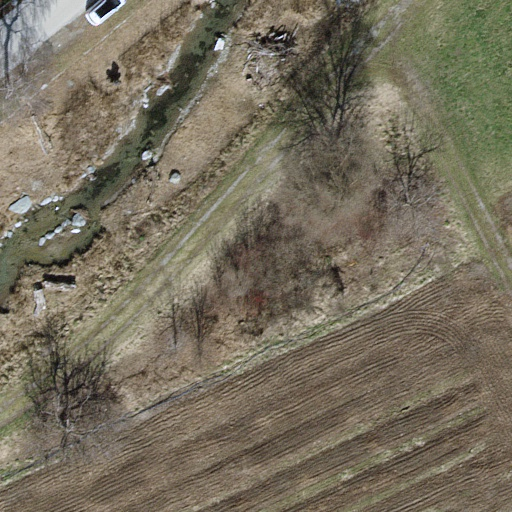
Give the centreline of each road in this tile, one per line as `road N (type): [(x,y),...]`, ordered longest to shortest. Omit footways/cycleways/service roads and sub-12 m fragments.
road 1 (track): [(425,0),(189,257),(61,383),(0,420)]
road 2 (track): [(511,292),(389,36)]
road 3 (unclassified): [(0,79),(103,0)]
